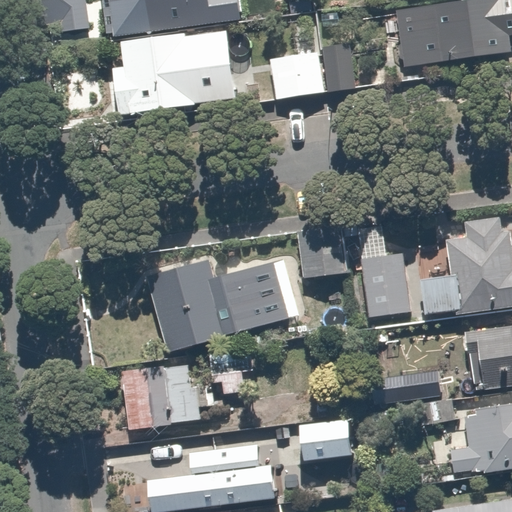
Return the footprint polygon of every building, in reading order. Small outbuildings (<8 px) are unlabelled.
[(191,0),(92,0),(94,15),(110,13),(113,38),(195,29),(191,0)] [(397,37),(402,68),(507,53),(501,14),(491,15),(488,0),(480,0),(413,10),(417,34),(397,37)] [(114,119),(196,109),(191,72),(225,69),(220,31),(122,43),(125,67),(108,69),(114,119)] [(314,53),(269,61),(277,108),(322,100),(314,53)] [(457,335),(454,313),(511,306),(511,233),(507,234),(505,215),(467,220),(469,233),(447,235),(451,270),(423,273),(428,316),(415,318),(418,340),(457,335)] [(388,224),(356,228),(366,316),(417,310),(411,249),(391,252),(388,224)] [(342,225),(297,230),(302,276),(347,271),(342,225)] [(280,255),(221,269),(235,332),(294,319),(280,255)] [(229,334),(210,256),(148,271),(167,349),(229,334)] [(476,362),(480,389),(511,384),(511,327),(467,334),(471,363),(476,362)] [(250,347),(208,351),(210,379),(224,378),(225,391),(246,389),(244,372),(253,372),(250,347)] [(208,383),(196,384),(194,355),(124,362),(130,425),(200,418),(199,407),(211,406),(208,383)] [(472,373),(445,375),(447,400),(474,398),(472,373)] [(450,445),(454,474),(511,466),(511,399),(464,406),(468,442),(450,445)] [(354,416),(300,421),(303,462),(357,457),(354,416)] [(273,440),(193,450),(195,469),(152,474),(156,510),(280,495),(273,440)] [(511,511),(511,497),(433,508),(433,511),(511,511)]
